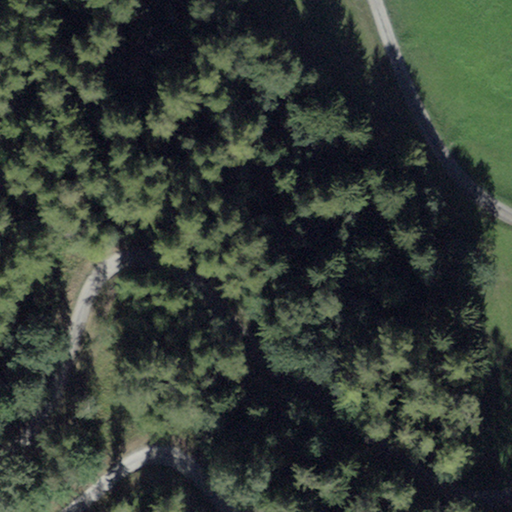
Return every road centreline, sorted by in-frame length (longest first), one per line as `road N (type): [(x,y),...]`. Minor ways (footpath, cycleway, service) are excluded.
road 1 (track): [(511,497),(479,497),(383,450),(305,394),(160,252),(124,253),(100,272),(65,384),(0,468)]
road 2 (track): [(374,0),(436,144),(488,203),(511,213)]
road 3 (track): [(80,511),(117,477),(162,458),(180,463),(225,511)]
